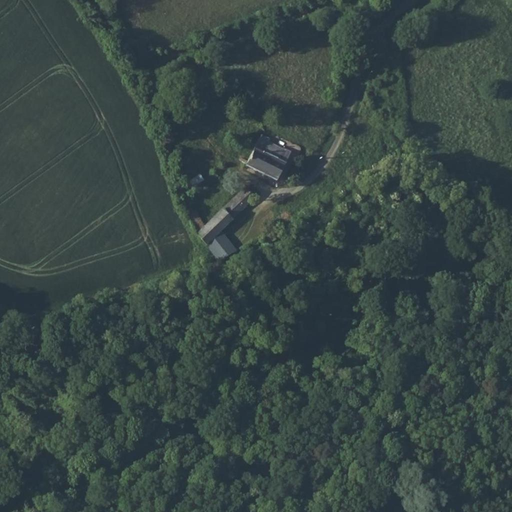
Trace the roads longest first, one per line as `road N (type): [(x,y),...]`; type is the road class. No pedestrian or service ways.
road 1 (residential): [(419,0),(375,33),(335,153),(311,180),(266,200)]
road 2 (track): [(375,33),(325,9),(138,64)]
